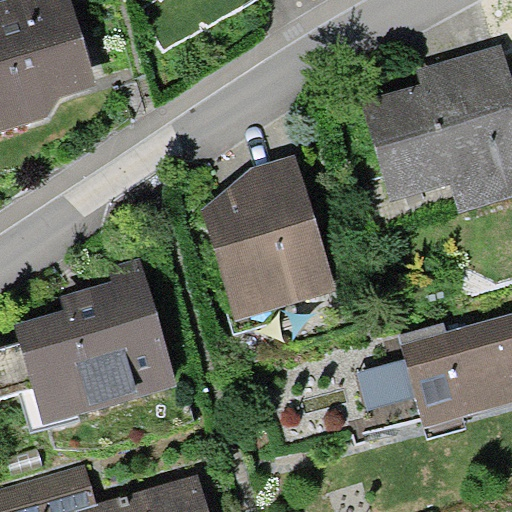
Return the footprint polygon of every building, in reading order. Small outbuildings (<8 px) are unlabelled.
[(103,87),(74,0),(7,0),(0,2),(0,128),(56,112),(62,100),(103,87)] [(511,199),(511,72),(502,39),(416,64),(421,80),(354,100),(387,209),(455,189),(463,214),(511,199)] [(335,286),(294,156),(251,169),(205,207),(240,316),(335,286)] [(45,428),(184,385),(145,260),(112,271),(115,281),(61,298),(66,313),(16,328),(22,347),(0,354),(0,395),(32,386),(45,428)] [(467,418),(511,405),(511,312),(448,330),(445,321),(395,334),(402,359),(354,372),(365,416),(413,403),(424,444),(471,432),(467,418)] [(209,511),(199,475),(99,505),(87,465),(0,490),(0,511),(209,511)]
